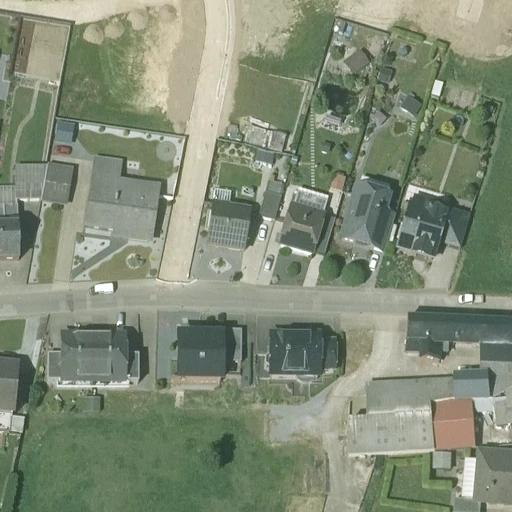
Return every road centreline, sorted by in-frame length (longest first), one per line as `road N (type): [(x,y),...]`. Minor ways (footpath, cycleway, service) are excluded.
road 1 (residential): [(173,302),(511,318)]
road 2 (residential): [(173,302),(213,0)]
road 3 (residential): [(0,307),(173,302)]
